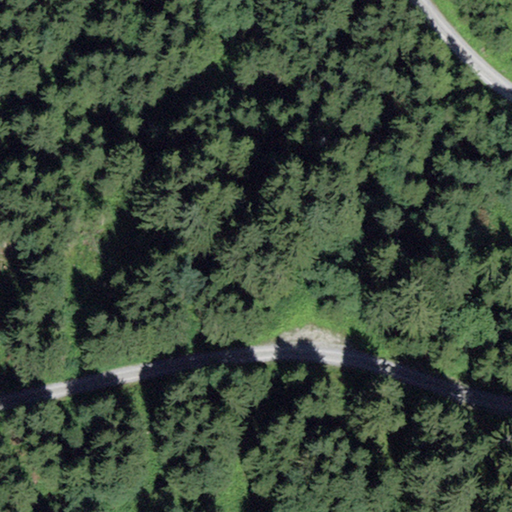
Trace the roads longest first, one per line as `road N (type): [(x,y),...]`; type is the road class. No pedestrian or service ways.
road 1 (track): [(0,400),(267,356),(336,358),(511,409)]
road 2 (track): [(511,99),(419,0)]
